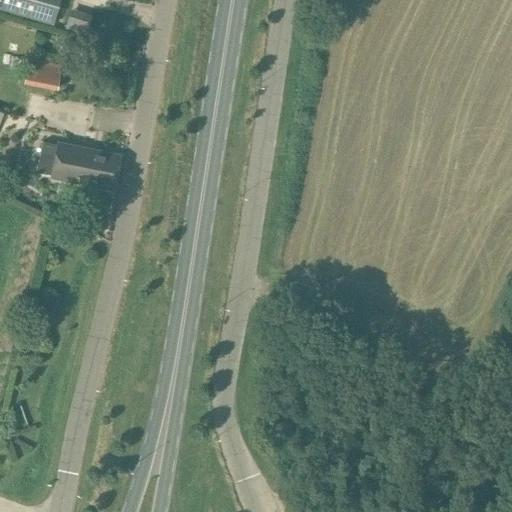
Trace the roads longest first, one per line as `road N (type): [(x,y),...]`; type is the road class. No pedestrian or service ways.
road 1 (unclassified): [(61,511),(167,0)]
road 2 (unclassified): [(257,511),(237,459),(225,389),(288,0)]
road 3 (primary): [(163,429),(232,0)]
